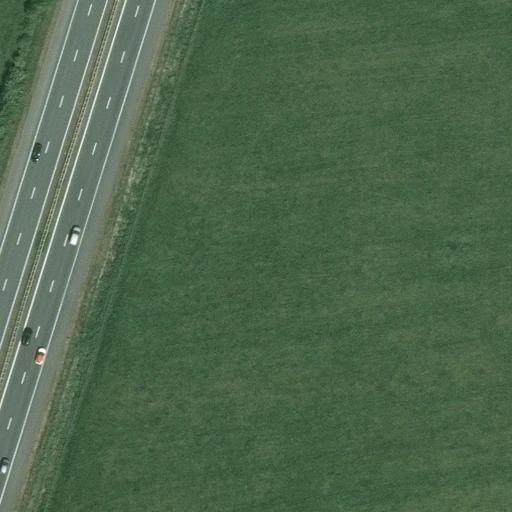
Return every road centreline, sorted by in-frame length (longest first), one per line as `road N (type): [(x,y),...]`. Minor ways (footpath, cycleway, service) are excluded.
road 1 (motorway): [(0,456),(141,0)]
road 2 (motorway): [(94,0),(0,303)]
